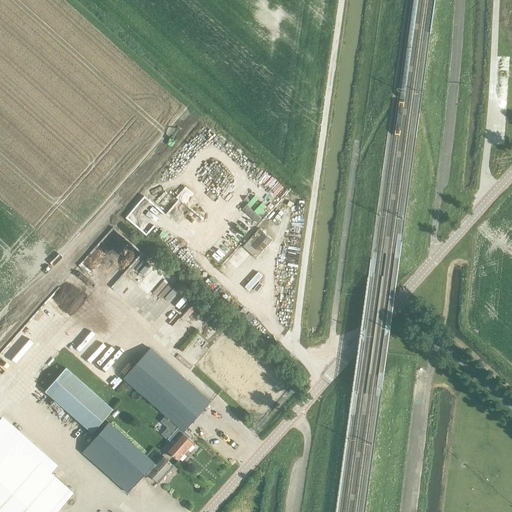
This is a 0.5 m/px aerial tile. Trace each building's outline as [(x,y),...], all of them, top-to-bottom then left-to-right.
[(256,257),(274,239),(261,226),(243,244),(256,257)] [(228,235),(211,252),(220,261),(237,244),(228,235)] [(144,273),(152,264),(148,262),(141,270),(144,273)] [(184,294),(177,303),(171,299),(154,323),(169,333),(192,300),(184,294)] [(152,349),(125,378),(179,428),(169,439),(173,443),(172,445),(169,444),(167,446),(168,450),(179,460),(195,443),(183,433),(211,402),(152,349)] [(92,433),(113,409),(66,368),(45,392),(92,433)] [(110,422),(83,452),(128,493),(147,472),(159,483),(174,466),(163,455),(155,463),(110,422)] [(0,426),(0,511),(56,511),(74,492),(0,426)]
